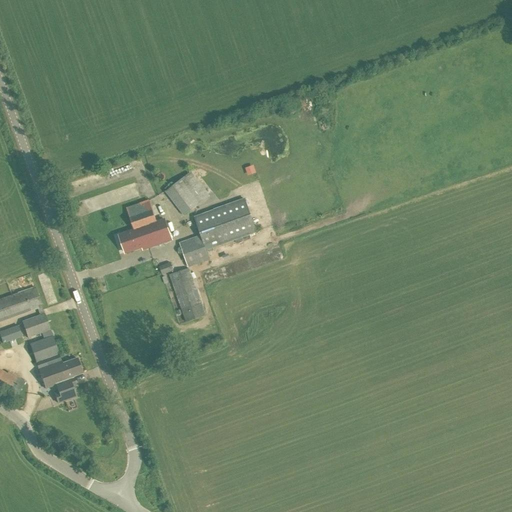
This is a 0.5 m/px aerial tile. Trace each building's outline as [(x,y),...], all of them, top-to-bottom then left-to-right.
[(184,216),(210,196),(191,171),(165,191),(184,216)] [(218,247),(258,232),(245,198),(213,209),(213,210),(194,217),(200,235),(180,243),(188,268),(210,260),(205,246),(216,242),(218,247)] [(157,222),(149,200),(127,208),(135,230),(119,236),(126,253),(142,247),(143,250),(171,240),(165,220),(157,222)] [(162,275),(174,271),(171,262),(159,266),(162,275)] [(186,322),(206,315),(189,268),(169,275),(186,322)] [(44,313),(42,307),(35,286),(17,293),(0,298),(0,321),(37,309),(39,315),(22,321),(28,338),(42,333),(44,338),(29,343),(39,372),(46,389),(56,385),(70,380),(71,382),(75,381),(73,377),(83,373),(77,358),(63,363),(52,335),(51,330),(50,330),(45,313),(44,313)] [(0,336),(3,344),(9,342),(23,337),(18,326),(0,332),(0,336)] [(7,373),(0,368),(0,393),(14,401),(25,381),(8,371),(7,373)] [(70,380),(56,385),(58,392),(54,393),(58,403),(76,397),(71,382),(70,380)]
